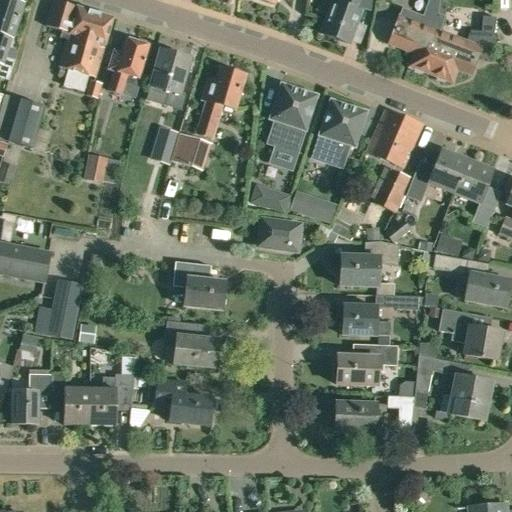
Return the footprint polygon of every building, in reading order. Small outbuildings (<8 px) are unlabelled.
[(0,0),(0,77),(9,80),(14,61),(5,58),(22,4),(7,0),(0,0)] [(348,43),(349,40),(360,11),(355,9),(356,6),(369,11),(370,0),(342,0),(341,4),(333,1),(321,34),(348,43)] [(419,75),(424,71),(427,72),(431,60),(427,58),(437,32),(443,16),(437,14),(439,2),(433,0),(428,0),(424,12),(426,13),(424,18),(402,10),(399,17),(389,44),(414,53),(409,66),(412,67),(414,73),(419,75)] [(112,18),(54,1),(46,27),(61,31),(59,38),(66,40),(58,67),(61,67),(58,75),(63,77),(64,74),(67,74),(63,85),(83,91),(88,75),(94,77),(112,18)] [(466,42),(437,32),(427,58),(431,60),(427,72),(435,75),(436,81),(441,83),(446,79),(452,81),(456,69),(471,74),(477,56),(488,61),(498,37),(494,36),(496,18),(483,17),(482,32),(470,31),(466,42)] [(138,79),(149,46),(125,39),(121,53),(114,51),(109,69),(114,71),(108,90),(122,94),(128,75),(138,79)] [(179,95),(190,59),(160,50),(150,87),(179,95)] [(235,110),(245,76),(219,68),(215,81),(208,79),(202,100),(206,101),(196,135),(213,139),(222,106),(235,110)] [(102,85),(90,81),(85,96),(98,100),(102,85)] [(276,122),(269,144),(297,153),(315,97),(281,86),(270,120),(276,122)] [(0,140),(5,142),(32,149),(32,150),(45,154),(50,133),(38,129),(44,106),(17,99),(17,100),(5,96),(0,113),(0,140)] [(330,102),(312,159),(341,168),(348,146),(354,148),(365,113),(330,102)] [(402,168),(421,125),(385,111),(366,153),(402,168)] [(180,135),(176,149),(172,162),(201,171),(209,144),(180,135)] [(434,168),(428,184),(453,194),(466,161),(441,151),(434,168)] [(88,156),(83,181),(103,185),(108,160),(88,156)] [(479,204),(492,172),(466,161),(453,194),(479,204)] [(397,212),(411,180),(384,168),(370,198),(373,199),(373,200),(397,212)] [(426,189),(411,183),(405,198),(420,204),(426,189)] [(511,239),(511,186),(505,205),(511,208),(511,220),(511,221),(505,218),(499,235),(511,239)] [(252,203),(267,207),(272,193),(257,188),(252,203)] [(153,190),(151,209),(161,210),(163,191),(153,190)] [(492,215),(477,209),(471,224),(486,229),(492,215)] [(363,221),(343,211),(337,222),(358,232),(363,221)] [(401,220),(384,235),(393,245),(410,232),(401,220)] [(296,253),(299,226),(262,221),(258,247),(296,253)] [(0,242),(0,276),(45,285),(51,253),(0,242)] [(378,288),(378,266),(397,267),(398,246),(380,243),(365,243),(364,258),(343,258),(342,273),(338,275),(337,282),(340,284),(340,287),(378,288)] [(467,261),(438,255),(435,270),(465,275),(467,261)] [(221,311),(224,282),(209,281),(210,267),(174,263),(172,287),(186,289),(184,307),(221,311)] [(511,282),(469,276),(465,301),(506,309),(511,282)] [(83,287),(54,281),(55,283),(49,309),(36,308),(32,333),(72,342),(83,287)] [(418,312),(419,298),(396,297),(396,311),(418,312)] [(378,337),(377,346),(389,347),(389,337),(390,337),(391,322),(376,322),(376,308),(343,307),(343,322),(340,324),(339,331),(342,333),(342,336),(377,337),(378,337)] [(467,314),(442,310),(438,333),(452,335),(450,342),(465,345),(463,356),(497,361),(501,333),(489,331),(491,320),(467,315),(467,314)] [(218,341),(204,339),(205,327),(180,324),(180,319),(168,318),(168,323),(166,323),(164,344),(175,345),(173,365),(215,369),(218,341)] [(337,357),(336,384),(376,385),(377,365),(396,365),(397,347),(389,347),(360,346),(360,357),(337,357)] [(137,372),(137,355),(123,356),(124,372),(137,372)] [(425,410),(426,399),(431,371),(447,375),(449,363),(434,360),(418,357),(414,396),(413,398),(412,409),(425,410)] [(0,399),(1,400),(12,368),(0,363),(0,399)] [(49,403),(49,376),(49,375),(49,372),(29,371),(28,393),(11,393),(10,425),(37,425),(37,410),(48,410),(49,403)] [(64,375),(49,375),(49,376),(49,403),(63,403),(63,426),(89,427),(89,390),(63,390),(64,375)] [(89,390),(89,427),(114,427),(114,404),(131,404),(134,376),(115,375),(115,379),(102,378),(102,390),(89,390)] [(466,379),(456,377),(451,397),(442,395),(439,412),(484,422),(492,385),(466,379)] [(215,400),(211,399),(184,396),(185,384),(157,381),(157,382),(148,381),(146,400),(155,402),(155,407),(170,408),(169,422),(209,425),(210,413),(213,413),(216,411),(217,402),(215,400)] [(400,387),(399,398),(413,398),(414,396),(415,384),(406,383),(400,387)] [(413,398),(387,398),(387,410),(398,410),(412,410),(413,398)] [(375,404),(360,404),(360,400),(350,400),(350,404),(336,403),(335,432),(374,433),(375,404)] [(131,406),(130,411),(130,419),(143,419),(148,412),(144,411),(145,407),(136,406),(131,406)] [(412,410),(398,410),(397,435),(410,436),(412,410)]
